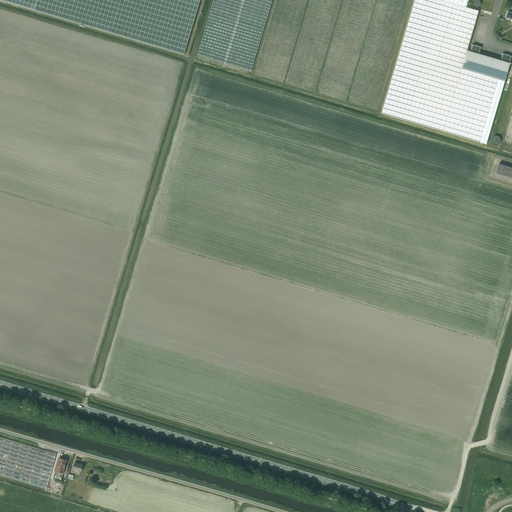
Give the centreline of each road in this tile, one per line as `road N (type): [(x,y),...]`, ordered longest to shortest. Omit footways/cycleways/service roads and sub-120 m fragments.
road 1 (tertiary): [(411,511),(0,383)]
road 2 (unclassified): [(0,429),(282,511)]
